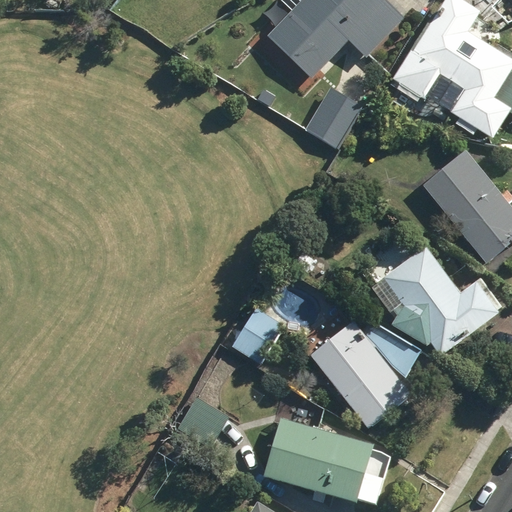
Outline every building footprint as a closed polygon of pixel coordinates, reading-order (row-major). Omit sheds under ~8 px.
[(405,22),(382,0),(304,0),(266,40),(312,84),(349,46),(366,62),(405,22)] [(455,0),(448,0),(393,82),(423,102),(438,79),(463,96),(449,116),(491,144),(511,116),(511,64),(468,35),(480,17),(455,0)] [(363,108),(332,90),(307,132),(338,151),(363,108)] [(466,156),(424,190),(488,268),(511,248),(511,203),(508,207),(466,156)] [(427,251),(384,281),(402,307),(393,313),(396,319),(392,329),(427,349),(430,347),(439,360),(500,318),(477,285),(460,297),(427,251)] [(285,329),(253,311),(231,351),(263,369),(285,329)] [(423,352),(372,322),(364,334),(406,381),(423,352)] [(353,326),(311,360),(369,432),(411,399),(353,326)] [(231,416),(196,398),(176,437),(210,455),(231,416)] [(374,450),(282,422),(263,481),(356,509),(357,505),(376,510),(391,460),(383,455),(373,452),(374,450)]
